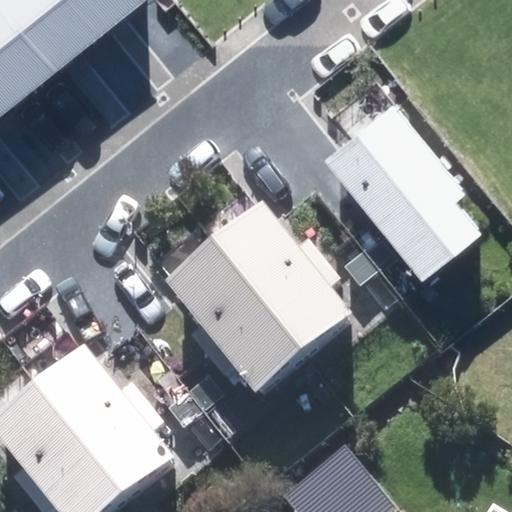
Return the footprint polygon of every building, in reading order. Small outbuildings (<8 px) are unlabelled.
[(0,0),(0,115),(151,0),(0,0)] [(378,71),(305,130),(404,256),(464,208),(440,177),(453,167),(378,71)] [(252,187),(150,269),(233,373),(336,292),(252,187)] [(77,326),(0,383),(0,449),(46,511),(66,511),(163,441),(77,326)] [(288,502),(296,511),(408,511),(409,511),(357,447),(288,502)]
